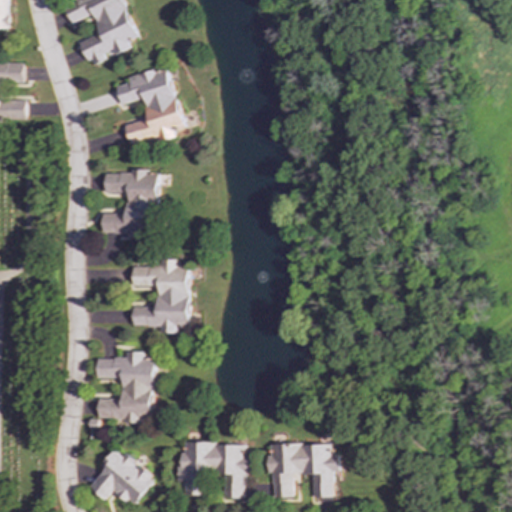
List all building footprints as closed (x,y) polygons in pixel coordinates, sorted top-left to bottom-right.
[(0,0),(0,28),(9,28),(9,0),(0,0)] [(123,0),(66,0),(75,21),(94,14),(101,33),(81,41),(91,65),(131,49),(128,42),(138,38),(123,0)] [(24,63),(0,63),(0,121),(26,121),(26,100),(0,100),(0,82),(24,82),(24,63)] [(185,128),(168,69),(157,72),(156,69),(129,77),(131,82),(117,86),(122,105),(145,99),(150,118),(125,125),(131,144),(159,137),(160,142),(177,137),(175,131),(185,128)] [(106,173),(105,193),(128,193),(128,214),(103,213),(103,234),(157,235),(157,174),(149,173),(149,170),(131,169),(131,173),(106,173)] [(190,266),(178,266),(179,260),(161,260),(161,267),(133,267),(133,286),(159,286),(159,306),(134,306),(134,326),(161,326),(161,333),(178,333),(178,326),(190,326),(190,266)] [(123,378),(122,399),(99,398),(99,420),(143,421),(143,418),(153,418),(155,359),(143,359),(144,352),(127,352),(127,359),(98,358),(97,378),(123,378)] [(246,444),(184,442),(183,466),(178,466),(178,480),(185,480),(185,495),(205,495),(206,471),(225,472),(224,498),(245,498),(245,473),(249,473),(250,455),(246,455),(246,444)] [(294,497),(294,474),(314,473),(316,498),(335,497),(334,472),(340,471),(340,455),(333,455),(333,443),(274,446),(274,454),(269,455),(270,474),(274,473),(275,498),(294,497)] [(135,507),(156,480),(141,468),(125,455),(123,457),(115,450),(102,466),(105,469),(90,488),(106,501),(114,490),(135,507)]
